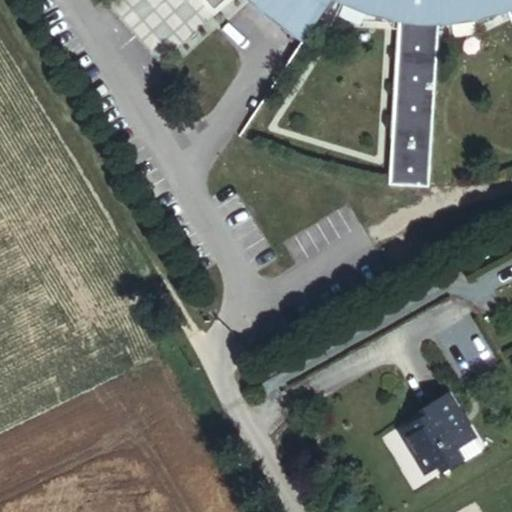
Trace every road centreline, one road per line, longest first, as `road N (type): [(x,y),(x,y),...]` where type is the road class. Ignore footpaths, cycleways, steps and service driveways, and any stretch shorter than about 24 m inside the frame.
road 1 (track): [(194,334),(0,20)]
road 2 (unknown): [(245,420),(476,305)]
road 3 (residential): [(298,511),(194,334)]
